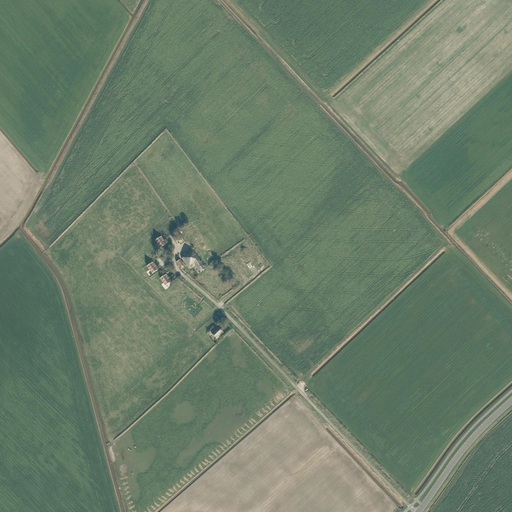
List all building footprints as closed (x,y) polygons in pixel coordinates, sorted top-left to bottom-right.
[(187,224),(177,231),(179,234),(183,231),(186,235),(192,230),(187,224)] [(156,241),(160,248),(165,244),(163,241),(164,240),(162,237),(156,241)] [(185,256),(176,263),(181,269),(185,266),(183,265),(185,264),(188,269),(195,264),(200,272),(205,268),(198,257),(197,257),(192,250),(184,255),(185,256)] [(153,263),(147,267),(152,274),(157,270),(154,267),(156,266),(153,263)] [(166,285),(170,282),(168,279),(169,278),(166,274),(161,278),(166,285)] [(217,330),(212,334),(217,339),(223,333),(217,327),(215,329),(217,330)]
